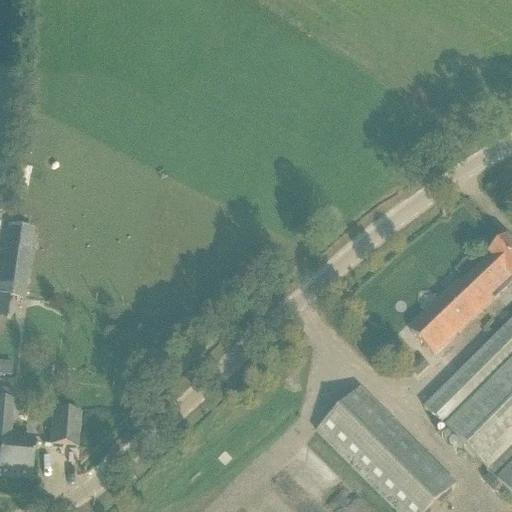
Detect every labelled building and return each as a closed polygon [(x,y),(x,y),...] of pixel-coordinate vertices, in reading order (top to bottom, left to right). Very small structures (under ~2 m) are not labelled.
[(0,291),(0,297),(24,301),(31,235),(8,232),(0,291)] [(410,333),(433,358),(493,301),(492,300),(511,281),(511,247),(505,240),(489,256),(490,258),(410,333)] [(511,322),(425,409),(511,497),(511,322)] [(403,342),(395,349),(411,366),(419,358),(403,342)] [(429,368),(421,359),(410,370),(418,378),(429,368)] [(0,365),(0,377),(10,379),(11,366),(0,365)] [(317,434),(394,511),(431,511),(455,488),(359,392),(317,434)] [(0,473),(31,476),(33,446),(8,444),(12,405),(0,403),(0,473)] [(49,448),(77,450),(80,416),(52,414),(49,448)]
